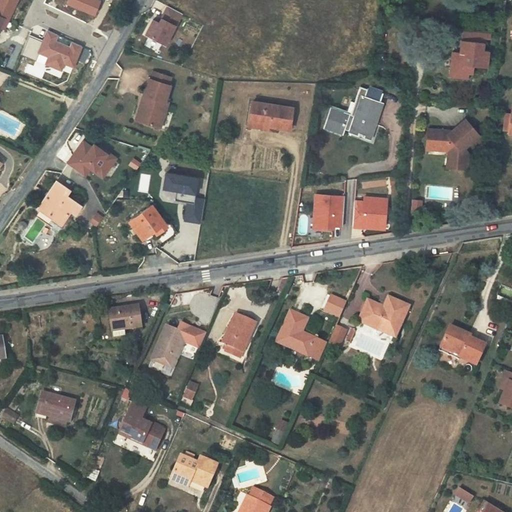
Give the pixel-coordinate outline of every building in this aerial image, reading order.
[(17,0),(0,0),(0,26),(4,18),(8,20),(17,0)] [(67,0),(66,3),(93,15),(99,1),(97,0),(67,0)] [(504,10),(505,0),(496,0),(496,5),(499,10),(504,10)] [(154,19),(146,34),(166,44),(182,14),(168,6),(160,22),(154,19)] [(29,36),(21,54),(36,60),(39,52),(49,56),(46,63),(61,70),(64,62),(73,66),(81,46),(72,42),(70,47),(55,41),(57,35),(48,30),(44,42),(29,36)] [(464,31),(463,41),(483,43),(484,33),(464,31)] [(463,41),(462,41),(461,50),(463,50),(463,54),(453,53),(451,70),(457,78),(468,79),(469,74),(473,74),(474,67),(487,68),(489,52),(483,51),(484,44),(483,43),(463,41)] [(148,114),(145,122),(162,127),(170,102),(167,101),(172,86),(170,85),(172,77),(155,72),(152,79),(151,79),(145,95),(148,96),(146,103),(143,102),(140,111),(148,114)] [(344,129),(367,138),(373,121),(376,122),(383,103),(380,102),(383,94),(368,88),(367,90),(360,87),(354,104),(359,105),(356,112),(359,114),(357,118),(350,116),(343,113),(332,109),(333,106),(329,105),(324,120),(327,121),(325,127),(342,134),(344,129)] [(252,102),(249,119),(269,123),(268,126),(289,130),(293,108),(252,102)] [(359,105),(354,104),(350,116),(357,118),(359,114),(356,112),(359,105)] [(138,119),(145,122),(148,114),(140,111),(138,119)] [(249,119),(248,126),(267,129),(268,126),(269,123),(249,119)] [(445,133),(428,131),(427,144),(432,144),(437,149),(436,152),(449,153),(448,163),(457,164),(457,171),(467,171),(469,155),(465,151),(469,147),(480,138),(466,122),(453,133),(449,137),(445,133)] [(73,154),(67,163),(85,176),(91,167),(103,176),(117,157),(101,146),(100,148),(94,144),(92,146),(84,140),(77,149),(78,150),(75,155),(73,154)] [(432,144),(427,144),(427,151),(436,152),(437,149),(432,144)] [(198,177),(168,172),(165,187),(178,189),(176,199),(189,201),(187,214),(202,216),(205,198),(196,197),(197,192),(196,191),(198,177)] [(75,214),(81,206),(66,195),(70,190),(57,181),(39,206),(60,220),(62,222),(71,210),(74,213),(75,214)] [(36,185),(29,195),(33,198),(40,188),(36,185)] [(316,194),(313,228),(324,229),(324,228),(332,229),(333,226),(342,226),(345,196),(316,194)] [(364,202),(355,201),(352,227),(362,228),(363,224),(377,226),(377,220),(385,221),(387,199),(365,197),(364,202)] [(421,202),(412,201),(410,214),(420,215),(421,202)] [(136,217),(130,221),(142,239),(154,231),(156,235),(168,226),(153,206),(136,217)] [(62,222),(60,220),(57,224),(63,228),(74,213),(71,210),(62,222)] [(363,224),(362,228),(384,229),(385,221),(377,220),(377,226),(363,224)] [(210,321),(217,302),(199,294),(191,314),(210,321)] [(368,300),(359,320),(396,337),(409,307),(389,297),(384,307),(368,300)] [(112,324),(113,331),(125,329),(141,327),(138,306),(123,308),(124,313),(111,315),(112,324)] [(291,311),(278,342),(318,360),(326,343),(302,332),(308,318),(291,311)] [(228,345),(243,352),(256,322),(253,321),(244,317),(235,314),(222,343),(228,345)] [(181,322),(178,330),(187,334),(185,341),(199,347),(205,333),(181,322)] [(178,330),(167,325),(153,359),(173,368),(185,341),(187,334),(178,330)] [(336,325),(329,342),(340,346),(347,330),(336,325)] [(470,336),(449,327),(439,351),(458,360),(459,357),(475,364),(484,344),(469,338),(470,336)] [(125,329),(113,331),(114,337),(125,335),(125,329)] [(229,352),(241,358),(243,352),(228,345),(226,348),(230,349),(229,352)] [(500,402),(511,407),(511,373),(506,371),(499,387),(506,389),(500,402)] [(193,386),(188,384),(183,395),(191,399),(194,391),(192,390),(193,386)] [(75,401),(43,392),(37,413),(51,416),(67,421),(69,421),(75,401)] [(129,413),(120,431),(132,436),(131,438),(131,439),(155,450),(165,430),(141,419),(146,408),(134,402),(129,413)] [(13,423),(17,416),(7,409),(3,416),(13,423)] [(65,426),(67,421),(51,416),(49,422),(65,426)] [(279,444),(287,424),(282,422),(278,430),(281,431),(279,436),(276,435),(273,441),(279,444)] [(209,484),(218,464),(202,457),(200,463),(193,460),(195,456),(187,452),(185,456),(181,455),(171,478),(189,486),(191,481),(193,477),(209,484)] [(95,481),(99,472),(92,468),(88,477),(95,481)] [(193,477),(191,481),(207,488),(209,484),(193,477)] [(255,499),(259,492),(251,488),(248,495),(255,499)] [(469,503),(473,495),(456,488),(452,497),(469,503)] [(269,505),(273,498),(259,492),(255,499),(248,495),(239,511),(267,511),(271,506),(269,505)] [(499,511),(484,503),(478,511),(499,511)]
